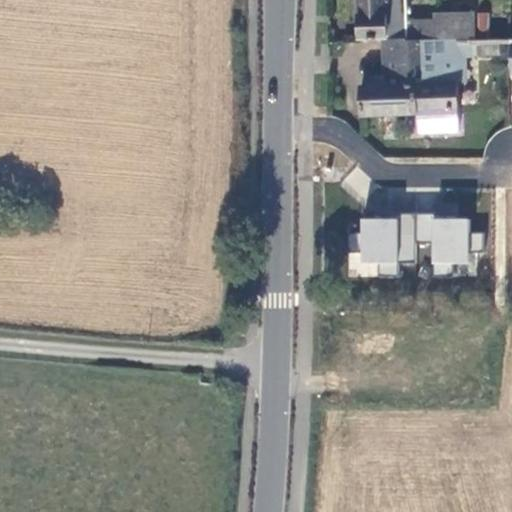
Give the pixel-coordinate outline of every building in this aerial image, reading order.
[(408,44),(449,43),(475,42),(474,16),(434,16),(434,23),(407,23),(406,0),(358,0),(359,41),(383,40),(408,40),(408,44)] [(452,112),(449,43),(408,44),(408,40),(383,40),(383,85),(360,87),(362,117),(452,112)] [(473,59),(472,42),(457,42),(458,85),(467,84),(467,59),(473,59)] [(468,213),(356,218),(358,251),(348,251),(349,277),(398,275),(397,261),(417,260),(416,242),(430,242),(431,271),(470,270),(469,250),(483,249),(482,233),(469,233),(468,213)] [(379,391),(380,335),(349,337),(348,389),(379,391)]
